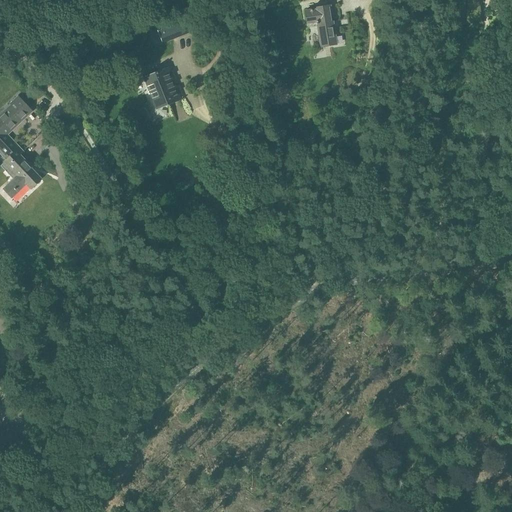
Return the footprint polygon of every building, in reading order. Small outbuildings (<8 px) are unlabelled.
[(466,0),(465,23),(483,24),(478,0),(466,0)] [(336,44),(334,34),(333,28),(332,28),(329,6),(314,8),(314,9),(305,11),(307,24),(317,22),(321,47),(336,44)] [(218,16),(211,20),(221,44),(228,41),(218,16)] [(186,19),(168,26),(156,30),(162,44),(173,39),(191,32),(186,19)] [(180,100),(167,68),(144,77),(157,109),(180,100)] [(0,155),(5,161),(2,163),(3,164),(0,166),(13,180),(3,189),(11,198),(25,184),(29,189),(37,182),(31,176),(34,173),(26,166),(27,165),(20,157),(24,152),(8,135),(32,112),(17,96),(9,104),(9,105),(0,113),(0,155)] [(503,179),(511,181),(511,164),(508,163),(503,179)]
